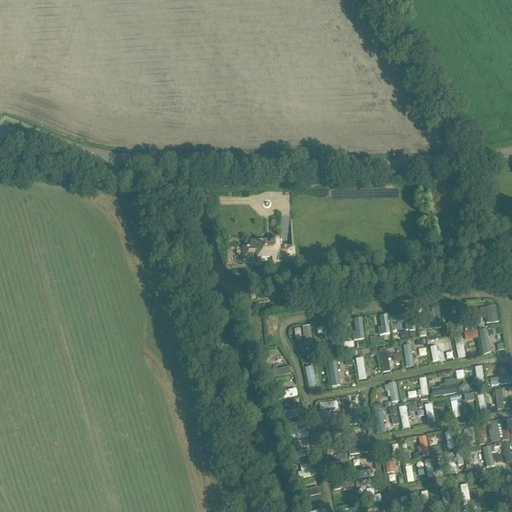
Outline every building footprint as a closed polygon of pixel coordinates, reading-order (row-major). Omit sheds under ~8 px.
[(276,223),(285,223),(284,211),(276,212),(276,223)] [(249,252),(242,252),(243,259),(253,259),(253,262),(270,261),(270,266),(294,264),(293,247),(281,248),(280,238),(248,240),(249,252)] [(457,306),(458,327),(466,326),(464,305),(457,306)] [(485,315),(482,315),(483,319),(485,319),(486,324),(492,323),(498,322),(496,306),(490,306),(484,308),(485,315)] [(432,313),(434,329),(441,328),(438,308),(431,309),(432,313)] [(407,313),(408,325),(405,325),(406,331),(409,330),(409,332),(415,331),(413,313),(407,313)] [(390,334),(387,316),(380,317),(381,328),(378,329),(379,336),(390,334)] [(353,334),(354,341),(364,340),(361,319),(354,320),(356,333),(353,334)] [(331,346),(338,345),(335,324),(328,325),(331,346)] [(260,336),(257,336),(258,340),(261,340),(262,347),(269,346),(266,327),(259,328),(260,336)] [(488,338),(486,330),(479,332),(483,355),(491,353),(490,348),(488,338)] [(306,347),(312,347),(311,331),(304,332),(306,347)] [(465,358),(460,334),(453,335),(458,360),(465,358)] [(413,367),(411,353),(414,353),(414,347),(411,348),(411,346),(403,347),(406,368),(413,367)] [(441,346),(442,355),(451,354),(450,346),(441,346)] [(436,347),(430,348),(433,362),(439,361),(436,347)] [(379,350),(383,373),(390,372),(388,360),(391,359),(389,353),(386,353),(385,349),(379,350)] [(342,361),(340,352),(334,354),(337,362),(342,361)] [(362,359),(355,360),(359,381),(366,379),(362,359)] [(331,388),(340,386),(338,372),(340,371),(339,366),(337,366),(336,363),(328,365),(331,388)] [(504,363),(496,364),(497,373),(487,374),(487,380),(506,377),(504,363)] [(277,370),(277,367),(273,368),(273,371),(270,372),(271,379),(290,375),(289,368),(277,370)] [(481,367),(474,368),(476,379),(473,379),(474,386),(477,385),(477,389),(484,388),(481,367)] [(309,392),(317,390),(312,368),(305,369),(309,392)] [(422,397),(428,396),(425,379),(419,380),(422,397)] [(511,386),(510,379),(489,382),(490,389),(511,386)] [(272,388),(273,395),(293,390),(292,383),(272,388)] [(469,388),(465,383),(459,387),(464,394),(468,391),(467,390),(469,388)] [(399,402),(395,384),(388,385),(388,386),(384,387),(385,393),(389,392),(391,403),(399,402)] [(432,390),(433,398),(456,394),(455,386),(440,389),(432,390)] [(275,394),(277,401),(297,396),(296,390),(275,394)] [(503,410),(501,392),(495,392),(497,411),(503,410)] [(483,396),(476,397),(480,414),(486,413),(484,405),(483,398),(483,396)] [(426,405),(424,405),(427,423),(432,422),(431,414),(434,414),(433,410),(430,411),(428,401),(425,402),(426,405)] [(454,419),(460,418),(457,401),(451,403),(454,419)] [(339,402),(318,404),(319,410),(323,410),(323,412),(327,412),(326,409),(339,408),(339,402)] [(402,430),(410,428),(408,419),(410,418),(410,413),(409,412),(406,413),(405,407),(398,409),(402,430)] [(301,416),(300,410),(279,414),(281,421),(301,416)] [(386,422),(385,416),(383,417),(382,413),(374,414),(378,434),(385,433),(383,423),(386,422)] [(344,419),(345,426),(366,424),(366,416),(356,418),(344,419)] [(492,430),(489,431),(490,436),(493,435),(493,439),(494,438),(494,439),(496,439),(496,438),(499,437),(496,424),(491,425),(492,430)] [(467,430),(462,431),(463,436),(464,436),(465,441),(469,441),(469,444),(475,443),(472,428),(466,429),(467,430)] [(308,436),(307,429),(288,433),(289,440),(308,436)] [(323,434),(324,441),(341,439),(340,432),(323,434)] [(454,449),(451,433),(445,434),(447,445),(448,450),(454,449)] [(419,447),(416,447),(417,453),(420,452),(421,457),(428,456),(425,437),(417,438),(419,447)] [(358,443),(357,443),(358,446),(351,447),(353,456),(373,452),(371,444),(370,444),(364,445),(364,442),(358,443)] [(511,462),(508,443),(501,444),(505,464),(511,462)] [(300,444),(290,447),(291,453),(302,450),(300,444)] [(311,450),(294,453),(295,459),(312,455),(311,450)] [(387,474),(394,473),(390,450),(383,451),(387,474)] [(468,450),(463,451),(466,471),(472,470),(471,463),(476,462),(474,452),(469,453),(468,450)] [(491,450),(483,451),(486,466),(491,465),(489,456),(492,456),(491,450)] [(457,463),(457,459),(453,459),(452,454),(445,456),(448,476),(455,474),(454,463),(457,463)] [(434,466),(433,460),(424,462),(427,478),(433,477),(431,467),(434,466)] [(307,461),(294,463),(295,472),(309,469),(307,461)] [(413,463),(404,464),(407,484),(413,483),(412,472),(414,472),(413,463)] [(364,469),(359,470),(359,473),(358,473),(358,478),(373,476),(373,471),(364,472),(364,469)] [(295,477),(295,480),(316,476),(315,470),(298,474),(298,476),(295,477)] [(501,494),(499,494),(499,498),(507,496),(504,477),(498,478),(501,494)] [(351,480),(332,485),(333,491),(353,487),(351,480)] [(300,485),(301,492),(310,490),(309,483),(300,485)] [(463,506),(470,504),(467,486),(460,487),(463,506)] [(321,496),(319,488),(301,493),(303,500),(321,496)] [(498,498),(497,489),(490,490),(492,499),(498,498)] [(450,510),(446,490),(440,491),(443,503),(440,503),(442,509),(444,508),(445,511),(450,510)] [(421,494),(424,511),(430,511),(427,492),(421,494)] [(361,506),(381,503),(380,496),(360,499),(361,506)]
